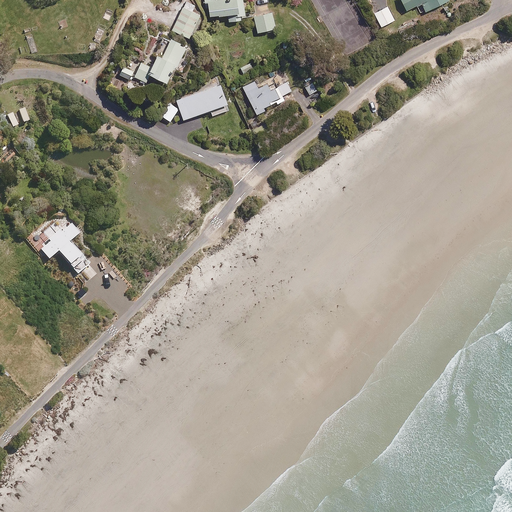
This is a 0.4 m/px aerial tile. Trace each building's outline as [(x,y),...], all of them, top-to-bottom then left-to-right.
[(226,14),(227,21),(239,20),(239,16),(243,16),(240,0),(204,0),(206,16),(226,14)] [(399,0),(405,11),(420,3),(425,11),(447,0),(399,0)] [(394,20),(388,6),(374,13),(381,27),(394,20)] [(190,20),(194,12),(181,7),(170,31),(188,39),(195,22),(190,20)] [(274,29),(271,12),(253,15),(257,32),(274,29)] [(182,47),(162,37),(152,55),(146,67),(138,63),(131,76),(142,83),(146,76),(162,84),(182,47)] [(254,69),(251,63),(240,68),(243,74),(254,69)] [(131,72),(120,67),(116,74),(127,80),(131,72)] [(257,88),(253,80),(242,86),(256,114),(265,110),(264,107),(282,98),(281,95),(290,90),(285,80),(268,88),(266,83),(257,88)] [(313,81),(303,87),(309,95),(319,89),(313,81)] [(228,110),(218,84),(174,100),(182,120),(209,110),(211,116),(228,110)] [(177,109),(168,103),(160,115),(169,121),(177,109)] [(11,234),(14,239),(20,235),(11,222),(4,227),(9,235),(11,234)] [(38,246),(41,250),(49,260),(60,251),(78,273),(89,265),(70,242),(78,235),(70,224),(61,231),(54,222),(41,233),(46,239),(38,246)]
